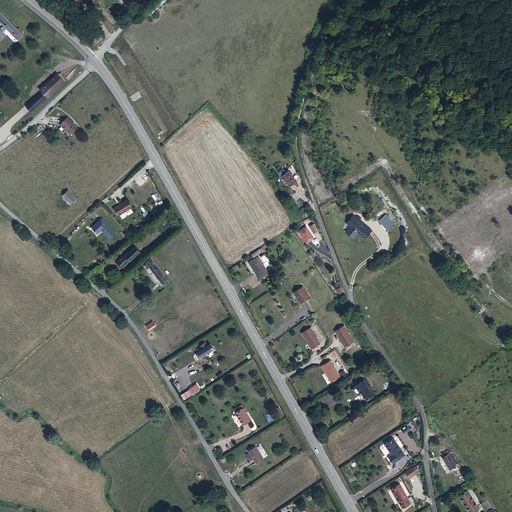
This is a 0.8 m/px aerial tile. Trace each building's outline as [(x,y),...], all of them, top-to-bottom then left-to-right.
[(0,12),(0,22),(6,28),(10,23),(0,12)] [(10,23),(6,28),(17,39),(22,34),(19,31),(20,30),(17,27),(16,28),(10,23)] [(44,91),(25,106),(33,115),(37,113),(35,110),(68,83),(61,74),(43,89),(44,91)] [(77,131),(67,120),(59,127),(69,138),(77,131)] [(280,175),(291,189),(298,182),(289,172),(287,174),(284,171),(283,171),(280,174),(280,175)] [(68,190),(65,193),(74,202),(77,199),(68,190)] [(74,202),(65,193),(63,195),(72,205),(74,202)] [(129,199),(115,207),(119,215),(133,208),(129,199)] [(142,215),(147,220),(151,216),(146,210),(142,215)] [(353,215),(347,223),(352,227),(348,231),(354,236),(358,231),(367,239),(373,232),(353,215)] [(102,217),(91,226),(96,234),(101,230),(109,240),(116,235),(102,217)] [(313,234),(318,231),(314,224),(309,226),(313,234)] [(306,245),(313,240),(307,229),(299,233),(306,245)] [(128,250),(112,264),(119,271),(140,252),(135,246),(129,251),(128,250)] [(263,248),(251,253),(253,256),(264,252),(263,248)] [(249,262),(255,271),(264,265),(258,256),(249,262)] [(149,258),(143,262),(160,284),(166,280),(149,258)] [(264,265),(255,271),(259,278),(268,273),(264,265)] [(302,290),(294,295),(298,301),(301,306),(310,300),(307,296),(306,296),(302,290)] [(344,326),(335,332),(346,348),(355,342),(344,326)] [(310,327),(302,333),(312,349),(321,343),(310,327)] [(202,352),(195,357),(198,362),(213,352),(209,347),(206,349),(204,346),(199,349),(202,352)] [(330,361),(321,366),(331,382),(340,376),(330,361)] [(365,380),(355,385),(365,400),(374,395),(365,380)] [(183,401),(201,391),(197,385),(180,394),(183,401)] [(233,417),(240,429),(249,423),(242,412),(240,409),(238,409),(232,413),(232,414),(233,417)] [(408,430),(405,425),(403,427),(405,428),(398,433),(399,435),(408,430)] [(390,444),(382,450),(389,461),(386,463),(390,469),(401,461),(390,444)] [(245,454),(253,468),(262,463),(254,449),(245,454)] [(448,455),(442,459),(452,474),(459,470),(448,455)] [(406,471),(399,476),(403,482),(410,478),(406,471)] [(400,489),(391,494),(398,507),(400,511),(404,511),(410,509),(400,489)] [(304,494),(308,500),(314,496),(311,491),(304,494)] [(468,494),(459,500),(467,511),(478,511),(479,511),(468,494)] [(493,511),(487,503),(481,507),(484,511),(493,511)]
